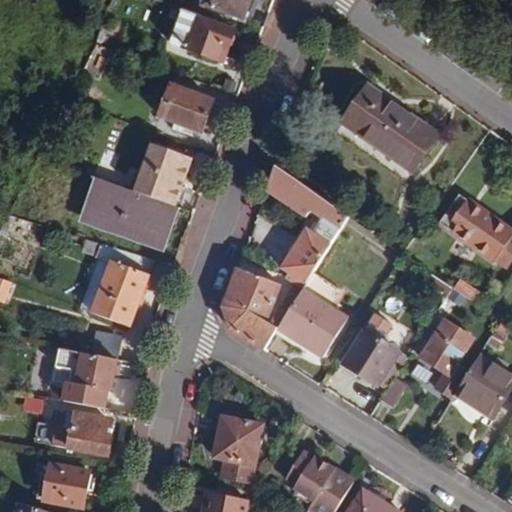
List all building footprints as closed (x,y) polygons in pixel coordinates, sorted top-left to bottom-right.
[(246,23),(254,0),(204,0),(202,6),(246,23)] [(223,64),(236,29),(184,10),(171,45),(223,64)] [(96,46),(91,56),(101,63),(107,52),(96,46)] [(201,133),(213,101),(173,86),(161,118),(201,133)] [(439,136),(368,87),(343,124),(413,172),(439,136)] [(153,145),(136,192),(176,206),(192,159),(153,145)] [(350,218),(276,167),(270,183),(293,198),(295,195),(325,216),(313,233),(306,229),(283,265),(288,269),(286,273),(298,281),(305,287),(316,272),(350,218)] [(167,245),(179,207),(176,206),(136,192),(97,178),(85,216),(167,245)] [(511,263),(511,229),(461,195),(440,224),(507,271),(511,263)] [(131,327),(154,262),(103,244),(98,258),(112,263),(94,314),(131,327)] [(231,328),(266,350),(276,334),(280,329),(305,287),(298,281),(284,304),(281,302),(273,315),(271,314),(283,285),(238,269),(225,306),(231,328)] [(342,288),(316,272),(305,287),(280,329),(299,342),(323,358),(349,317),(332,306),(342,288)] [(0,298),(6,299),(9,279),(0,277),(0,298)] [(491,314),(498,303),(462,278),(454,289),(479,306),(491,314)] [(479,306),(454,289),(440,310),(452,318),(457,311),(471,319),(479,306)] [(476,339),(445,320),(422,358),(451,376),(476,339)] [(511,330),(511,328),(502,322),(493,335),(504,343),(511,330)] [(280,329),(276,334),(297,346),(299,342),(280,329)] [(402,353),(366,330),(343,366),(376,385),(382,373),(387,376),(402,353)] [(67,384),(63,403),(104,411),(108,392),(110,392),(117,360),(82,353),(76,386),(67,384)] [(511,393),(511,377),(480,357),(455,395),(494,420),(511,393)] [(383,401),(395,408),(406,389),(394,382),(383,401)] [(42,414),(43,398),(25,397),(24,413),(42,414)] [(106,436),(109,420),(74,414),(70,429),(57,427),(54,445),(108,455),(111,437),(106,436)] [(223,479),(253,485),(265,426),(224,417),(216,458),(228,461),(223,479)] [(314,511),(338,511),(356,483),(318,458),(316,462),(306,455),(289,481),(298,485),(296,490),(316,503),(311,510),(314,511)] [(83,508),(90,472),(51,465),(45,501),(83,508)] [(386,504),(365,490),(351,511),(386,511),(382,509),(386,504)] [(209,492),(204,511),(247,511),(249,501),(209,492)]
